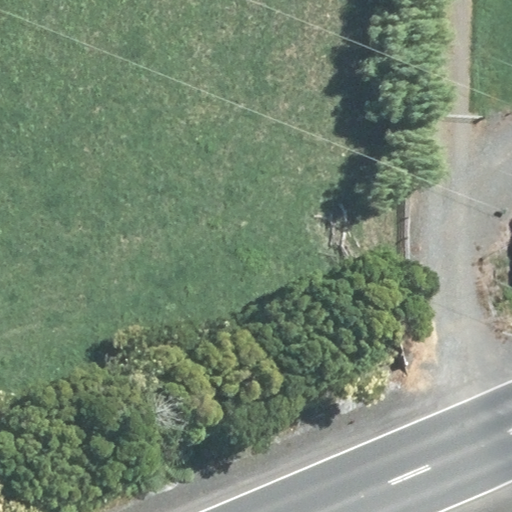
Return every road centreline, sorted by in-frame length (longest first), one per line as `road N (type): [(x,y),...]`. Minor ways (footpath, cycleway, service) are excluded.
road 1 (track): [(476,457),(453,286),(450,0)]
road 2 (secondary): [(511,442),(347,511)]
